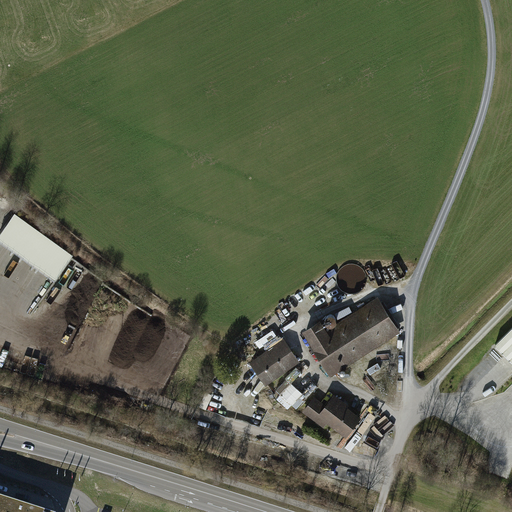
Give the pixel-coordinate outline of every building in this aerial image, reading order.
[(300,332),(329,377),(398,333),(376,299),(324,332),(317,321),(300,332)] [(511,326),(492,346),(511,366),(511,326)] [(247,362),(263,386),(298,363),(282,339),(247,362)] [(291,381),(302,372),(296,366),(286,375),(291,381)] [(312,381),(303,390),(291,380),(277,395),(295,410),(317,385),(312,381)] [(314,398),(302,412),(321,427),(324,422),(343,437),(359,418),(332,395),(323,406),(314,398)]
